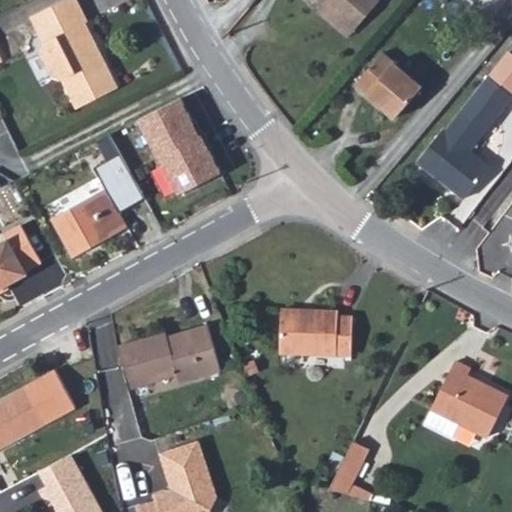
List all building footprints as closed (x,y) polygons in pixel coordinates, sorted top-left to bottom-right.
[(67,77),(80,105),(91,100),(120,85),(81,0),(58,0),(35,10),(47,37),(43,49),(52,70),(67,77)] [(348,37),(378,0),(316,0),(326,8),(320,14),(348,37)] [(417,76),(378,41),(352,71),(393,106),(417,76)] [(511,55),(504,49),(485,71),(505,92),(511,84),(511,55)] [(438,122),(436,120),(411,150),(452,187),(478,159),(460,142),(505,92),(485,71),(438,122)] [(181,99),(140,119),(159,156),(202,134),(195,120),(193,121),(181,99)] [(202,134),(159,156),(179,194),(222,173),(209,149),(212,147),(205,133),(202,134)] [(53,220),(73,256),(128,226),(119,212),(146,198),(121,154),(95,169),(107,192),(53,220)] [(0,247),(0,290),(23,280),(22,277),(38,269),(21,231),(3,240),(6,245),(0,247)] [(338,338),(287,321),(272,360),(340,381),(351,349),(338,344),(338,338)] [(139,331),(122,334),(130,379),(182,369),(183,374),(220,367),(213,326),(141,337),(139,331)] [(96,332),(73,331),(71,372),(93,373),(96,332)] [(257,374),(248,378),(253,391),(262,387),(257,374)] [(469,383),(453,375),(424,433),(451,448),(460,435),(484,448),(505,409),(466,388),(469,383)] [(0,440),(56,413),(35,377),(0,394),(0,440)] [(108,438),(127,437),(127,418),(107,419),(108,438)] [(133,501),(135,511),(204,511),(213,496),(199,438),(161,448),(168,478),(163,487),(151,490),(153,496),(133,501)] [(349,452),(327,495),(341,500),(348,487),(364,458),(349,452)] [(102,511),(72,454),(40,471),(48,486),(41,490),(52,511),(102,511)] [(348,487),(341,500),(366,507),(370,508),(374,499),(348,487)]
